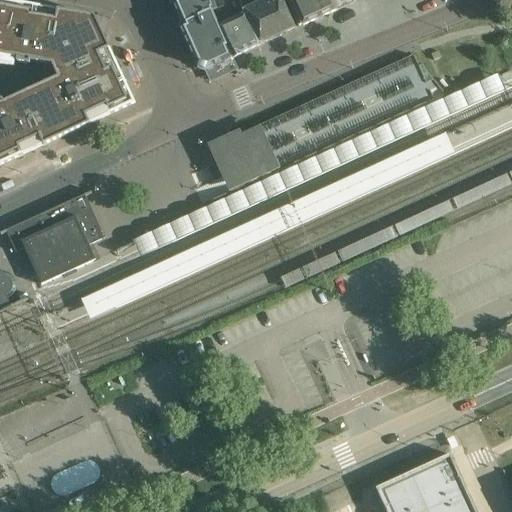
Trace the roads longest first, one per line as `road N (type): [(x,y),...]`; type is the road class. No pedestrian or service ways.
road 1 (unclassified): [(184,124),(488,0)]
road 2 (tertiary): [(222,511),(511,380)]
road 3 (residential): [(184,124),(0,206)]
road 4 (unclassified): [(107,0),(139,23),(184,124)]
